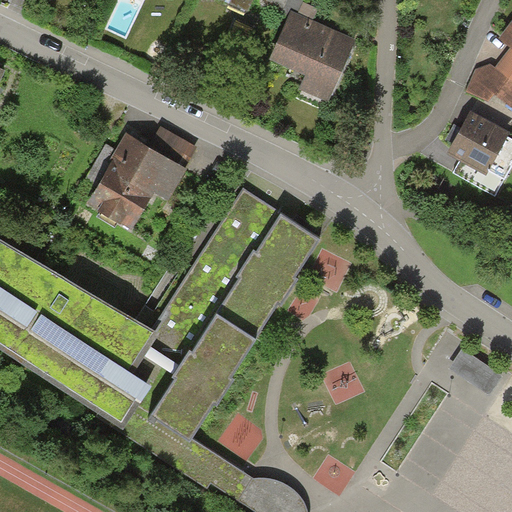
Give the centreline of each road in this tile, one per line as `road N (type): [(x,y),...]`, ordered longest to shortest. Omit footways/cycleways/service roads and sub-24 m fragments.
road 1 (residential): [(0,25),(366,211)]
road 2 (residential): [(366,211),(445,294),(511,340)]
road 3 (residential): [(385,151),(425,123),(488,0)]
road 4 (residential): [(382,0),(385,151)]
